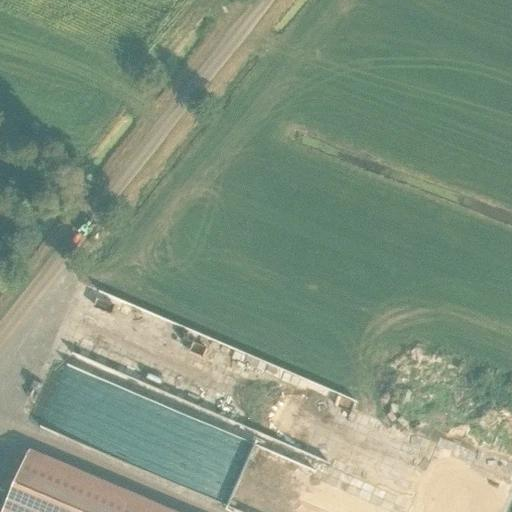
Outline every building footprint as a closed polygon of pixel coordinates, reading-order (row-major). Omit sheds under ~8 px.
[(97,323),(103,313),(85,302),(79,312),(97,323)] [(104,313),(101,324),(115,329),(118,318),(104,313)] [(195,422),(207,396),(158,374),(157,376),(134,366),(123,390),(195,422)] [(282,383),(285,375),(275,372),(266,398),(291,407),(297,388),(282,383)] [(419,465),(424,446),(380,435),(375,454),(419,465)] [(170,511),(30,451),(4,511),(170,511)] [(364,511),(423,511),(355,487),(348,506),(364,511)]
